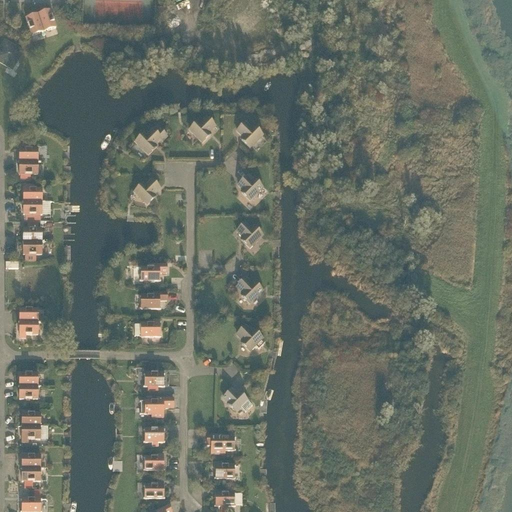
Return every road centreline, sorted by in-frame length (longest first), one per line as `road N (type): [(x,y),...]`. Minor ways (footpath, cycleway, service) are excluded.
road 1 (residential): [(0,141),(1,354)]
road 2 (residential): [(190,353),(1,354)]
road 3 (residential): [(1,354),(0,511)]
road 4 (residential): [(189,269),(192,167),(227,162)]
road 5 (residential): [(184,508),(187,371)]
